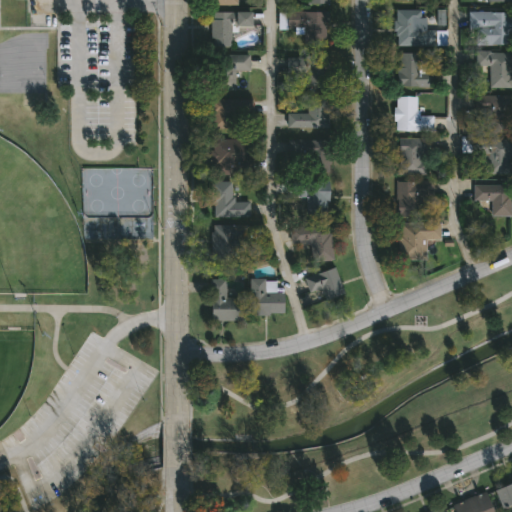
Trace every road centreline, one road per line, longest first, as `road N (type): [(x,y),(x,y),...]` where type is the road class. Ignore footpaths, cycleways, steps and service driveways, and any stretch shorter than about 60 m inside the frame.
road 1 (residential): [(173,421),(174,0)]
road 2 (residential): [(172,355),(306,344),(511,258)]
road 3 (residential): [(384,313),(360,231),(360,0)]
road 4 (residential): [(339,511),(511,445)]
